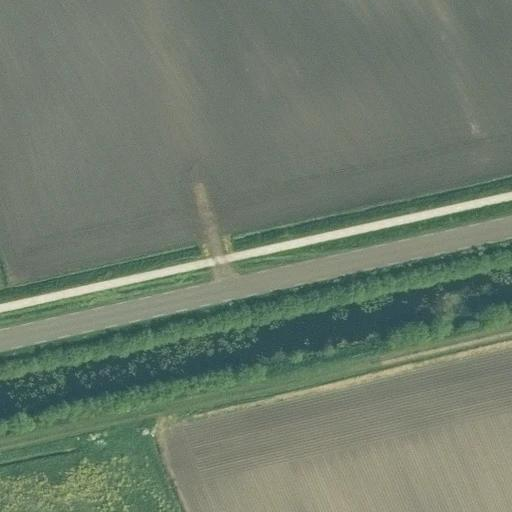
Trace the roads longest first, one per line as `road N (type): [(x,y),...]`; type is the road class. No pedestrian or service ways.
road 1 (tertiary): [(511,226),(0,341)]
road 2 (track): [(0,446),(379,363)]
road 3 (track): [(511,332),(379,363)]
